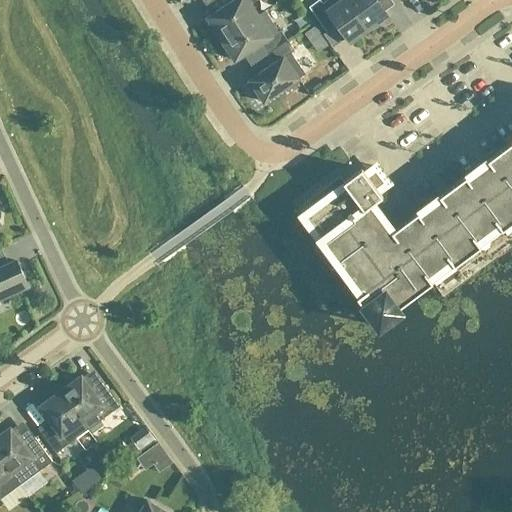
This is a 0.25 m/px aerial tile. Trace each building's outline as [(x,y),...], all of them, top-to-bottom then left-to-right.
[(221,41),(256,18),(248,6),(257,0),(230,0),(233,4),(207,20),(209,22),(206,24),(213,35),(216,33),(221,41)] [(308,9),(326,34),(336,27),(348,44),(367,31),(345,0),(328,0),(322,5),(319,1),(308,9)] [(345,0),(367,31),(386,17),(374,0),(345,0)] [(256,18),(221,41),(225,48),(223,50),(230,62),(233,60),(234,62),(243,56),(259,45),(266,56),(286,42),(279,32),(278,33),(265,13),(256,18)] [(250,85),(247,87),(255,98),(257,96),(263,104),(284,90),(286,92),(298,84),(296,82),(305,76),(290,54),(293,52),(286,42),(266,56),(273,66),(257,77),(248,83),(250,85)] [(511,143),(393,232),(372,205),(382,199),(377,193),(387,185),(375,169),(365,176),(361,171),(342,184),(343,186),(297,220),(299,223),(303,220),(312,232),(319,227),(325,236),(315,244),(324,257),(331,252),(337,261),(331,266),(333,268),(337,265),(346,278),(352,273),(364,289),(354,297),(363,308),(362,308),(378,330),(400,314),(397,310),(432,284),(424,274),(433,267),(438,273),(450,264),(453,268),(456,266),(451,260),(460,253),(465,259),(477,250),(480,248),(472,238),(481,231),(486,237),(498,228),(502,232),(504,230),(499,224),(508,217),(511,222),(511,143)] [(0,300),(28,288),(16,263),(0,270),(0,300)] [(62,391),(60,393),(82,423),(87,431),(108,416),(120,408),(105,387),(93,395),(81,379),(81,378),(77,380),(76,379),(72,379),(69,380),(65,383),(63,386),(61,390),(62,391)] [(42,406),(39,408),(51,426),(40,434),(55,455),(87,431),(82,423),(60,393),(57,395),(56,394),(52,394),(48,395),(45,398),(43,401),(41,405),(42,406)] [(0,460),(19,487),(52,463),(34,439),(22,447),(10,430),(6,432),(5,431),(1,431),(0,431),(0,460)] [(0,500),(19,487),(0,460),(0,500)] [(79,476),(70,482),(80,495),(88,489),(79,476)] [(162,511),(147,502),(140,511),(162,511)]
